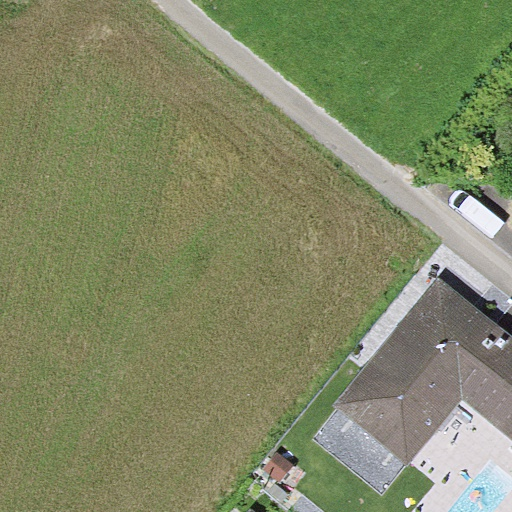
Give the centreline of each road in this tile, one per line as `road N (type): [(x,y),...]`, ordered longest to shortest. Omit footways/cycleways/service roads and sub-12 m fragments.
road 1 (track): [(169,0),(418,204)]
road 2 (residential): [(418,204),(511,284)]
